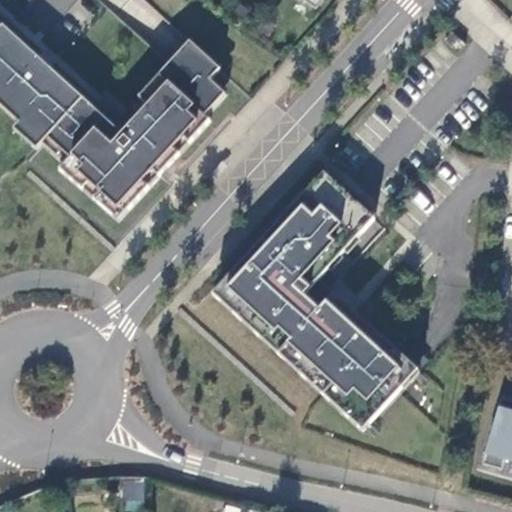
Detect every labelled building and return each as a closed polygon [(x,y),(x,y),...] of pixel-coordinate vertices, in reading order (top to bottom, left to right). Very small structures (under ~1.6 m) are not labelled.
[(327,0),(305,0),(320,11),(327,0)] [(225,71),(195,43),(143,100),(153,108),(127,136),(0,20),(0,102),(47,145),(52,140),(74,160),(69,166),(64,171),(87,192),(93,186),(103,196),(97,202),(115,219),(125,208),(131,214),(183,157),(177,152),(187,141),(193,147),(214,123),(204,113),(224,91),(215,82),(225,71)] [(468,44),(454,32),(447,41),(461,53),(468,44)] [(52,140),(47,145),(69,166),(74,160),(52,140)] [(193,147),(187,141),(177,152),(183,157),(193,147)] [(380,221),(328,175),(312,193),(316,197),(303,212),(298,207),(295,211),(300,216),(287,230),(282,225),(227,286),(247,304),(238,315),(246,322),(255,312),(294,347),(284,357),(291,362),(300,352),(338,387),(328,397),(334,403),(344,393),(377,423),(407,390),(401,385),(418,367),(340,296),(333,303),(317,289),(323,282),(333,271),(328,267),(341,253),(346,257),(349,254),(344,250),(357,236),(362,240),(380,221)] [(103,196),(93,186),(87,192),(97,202),(103,196)] [(316,197),(312,193),(298,207),(303,212),(316,197)] [(300,216),(295,211),(282,225),(287,230),(300,216)] [(357,236),(344,250),(349,254),(362,240),(357,236)] [(341,253),(328,267),(333,271),(346,257),(341,253)] [(340,296),(323,282),(317,289),(333,303),(340,296)] [(247,304),(227,286),(217,296),(238,315),(247,304)] [(294,347),(255,312),(246,322),(284,357),(294,347)] [(338,387),(300,352),(291,362),(328,397),(338,387)] [(418,367),(401,385),(407,390),(423,372),(418,367)] [(334,403),(368,433),(377,423),(344,393),(334,403)] [(511,458),(511,400),(506,399),(487,466),(507,471),(511,458)] [(144,502),(143,480),(123,481),(124,503),(144,502)]
